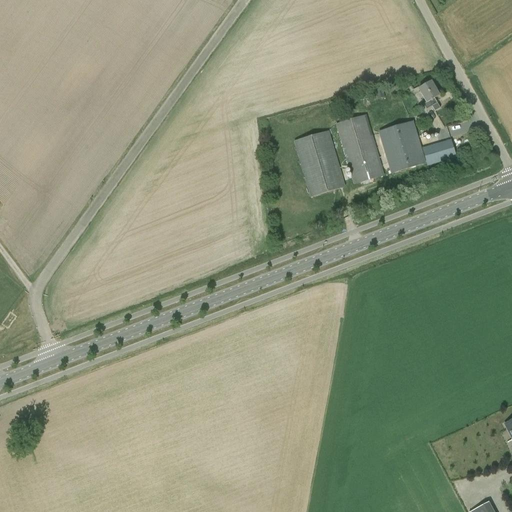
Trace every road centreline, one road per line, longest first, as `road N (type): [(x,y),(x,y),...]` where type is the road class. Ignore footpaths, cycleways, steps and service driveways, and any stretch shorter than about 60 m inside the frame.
road 1 (tertiary): [(53,359),(511,187)]
road 2 (unclassified): [(53,359),(36,311),(40,283),(245,0)]
road 3 (unclassified): [(511,171),(419,0)]
